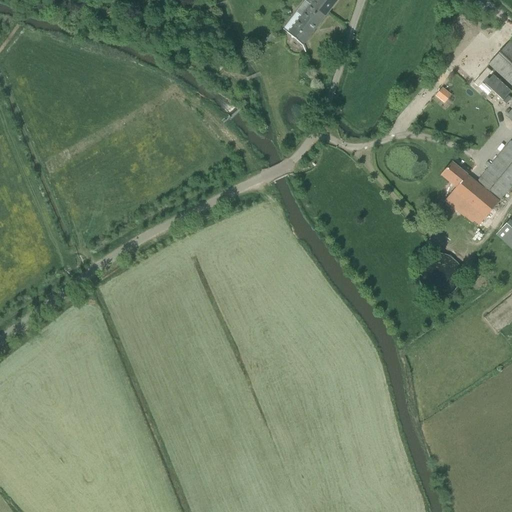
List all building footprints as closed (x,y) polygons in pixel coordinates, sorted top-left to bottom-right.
[(308,6),(299,17),(295,13),(282,30),(302,45),(337,0),(305,0),(303,2),(308,6)] [(102,11),(105,19),(115,15),(112,7),(102,11)] [(262,51),(275,40),(277,39),(272,34),(258,46),(262,51)] [(511,45),(508,42),(488,64),(511,86),(511,45)] [(478,87),(482,82),(486,78),(491,72),(486,68),(473,83),(478,87)] [(511,91),(492,74),(484,84),(502,101),(511,91)] [(436,96),(444,103),(450,95),(442,89),(436,96)] [(498,202),(496,200),(498,198),(500,199),(511,184),(511,142),(510,141),(478,181),(484,187),(482,189),(466,175),(451,163),(441,175),(456,187),(444,201),(477,227),(498,202)] [(511,223),(508,220),(495,234),(496,235),(497,236),(500,239),(511,226),(511,223)]
